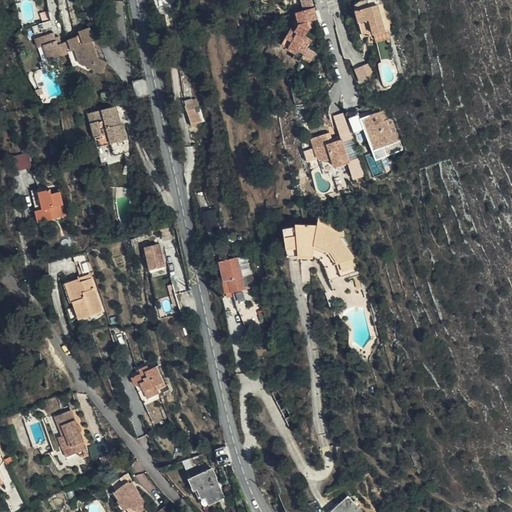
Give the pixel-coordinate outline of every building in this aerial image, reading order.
[(367,36),(374,34),(385,32),(377,5),(381,4),(379,0),(369,0),(367,1),(369,7),(357,11),(356,11),(362,34),(367,36)] [(356,5),(357,11),(369,7),(367,1),(359,3),(356,5)] [(319,18),(316,6),(297,11),(299,16),(284,43),(290,46),(289,48),(297,52),(299,47),(306,51),(304,56),(311,60),(316,51),(309,46),(313,39),(307,36),(311,27),(309,21),(319,18)] [(41,14),(43,22),(51,21),(49,12),(41,14)] [(58,44),(56,37),(54,32),(36,38),(39,47),(45,45),(50,60),(58,57),(60,65),(72,61),(73,66),(77,64),(80,63),(100,73),(103,73),(107,62),(99,58),(93,41),(96,40),(91,30),(89,28),(80,31),(81,36),(78,37),(78,36),(68,39),(69,41),(62,43),(58,44)] [(385,32),(374,34),(376,41),(386,38),(385,32)] [(370,63),(356,68),(362,82),(375,77),(370,63)] [(98,147),(112,143),(125,140),(116,106),(89,114),(98,147)] [(204,121),(200,107),(186,112),(192,131),(199,128),(198,123),(204,121)] [(357,110),(345,114),(348,123),(352,134),(365,129),(373,150),(382,147),(396,143),(398,149),(402,148),(391,118),(388,119),(384,110),(361,119),(357,110)] [(334,116),(337,127),(347,123),(343,113),(334,116)] [(341,139),(342,141),(353,138),(352,134),(348,123),(347,123),(337,127),(340,136),(341,139)] [(335,167),(349,163),(348,161),(342,141),(341,139),(332,142),(332,139),(330,133),(311,138),(314,148),(318,158),(325,162),(333,160),(335,167)] [(125,140),(112,143),(115,155),(128,152),(125,140)] [(396,143),(382,147),(384,154),(398,149),(396,143)] [(307,162),(318,158),(314,148),(304,151),(307,162)] [(30,151),(16,154),(20,169),(34,166),(30,151)] [(354,178),(365,175),(360,157),(348,161),(349,163),(354,178)] [(65,216),(60,192),(52,194),(51,191),(51,189),(40,191),(39,188),(32,190),(39,222),(65,216)] [(204,211),(210,232),(220,229),(215,208),(204,211)] [(317,226),(314,247),(312,257),(320,260),(326,271),(330,281),(357,272),(352,260),(355,258),(341,237),(344,234),(343,226),(338,224),(341,218),(334,214),(330,220),(319,214),(317,226)] [(301,243),(314,247),(317,226),(295,223),(295,226),(283,228),(288,256),(298,256),(298,250),(301,243)] [(312,257),(314,247),(301,243),(298,250),(298,256),(312,257)] [(149,270),(151,277),(165,274),(158,244),(144,247),(149,270)] [(225,246),(218,247),(225,282),(224,283),(225,292),(232,291),(245,288),(242,278),(240,270),(237,257),(229,259),(225,246)] [(251,269),(240,270),(242,278),(253,275),(251,269)] [(361,270),(357,272),(365,298),(369,297),(361,270)] [(81,282),(91,278),(90,273),(79,276),(80,278),(81,282)] [(103,311),(91,278),(81,282),(80,278),(69,282),(75,300),(73,301),(79,319),(103,311)] [(71,302),(73,301),(75,300),(69,282),(66,283),(71,302)] [(269,323),(260,303),(240,311),(249,332),(269,323)] [(119,315),(112,316),(114,323),(120,321),(119,315)] [(157,366),(150,370),(142,373),(133,377),(137,385),(140,383),(147,399),(160,393),(159,388),(166,386),(157,366)] [(59,438),(63,448),(72,445),(75,453),(86,449),(71,411),(55,417),(63,436),(59,438)] [(72,445),(63,448),(67,456),(75,453),(72,445)] [(105,468),(115,463),(111,454),(101,459),(105,468)] [(202,474),(192,479),(195,488),(199,486),(203,496),(206,495),(211,503),(224,497),(216,480),(217,479),(213,469),(208,471),(204,463),(198,465),(202,474)] [(115,490),(121,500),(126,497),(132,505),(134,509),(137,507),(140,511),(147,511),(151,509),(133,482),(131,484),(129,481),(115,490)] [(362,511),(349,496),(332,511),(362,511)] [(126,497),(121,500),(119,501),(125,510),(132,505),(126,497)] [(278,503),(273,506),(276,511),(279,511),(283,510),(278,503)]
